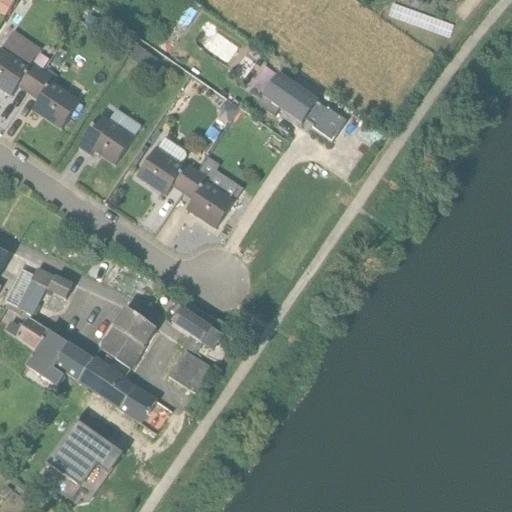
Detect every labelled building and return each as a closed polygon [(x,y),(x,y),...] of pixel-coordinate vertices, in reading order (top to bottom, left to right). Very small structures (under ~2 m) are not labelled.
[(4,0),(0,0),(0,1),(0,21),(4,24),(14,6),(4,0)] [(103,0),(120,11),(127,0),(103,0)] [(184,0),(177,0),(162,19),(172,27),(190,4),(184,0)] [(410,6),(410,11),(415,14),(420,14),(424,9),(423,4),(419,1),(414,2),(410,6)] [(169,39),(182,47),(205,9),(192,2),(169,39)] [(139,4),(128,18),(136,24),(146,10),(139,4)] [(29,73),(32,69),(40,55),(13,38),(2,55),(29,73)] [(138,49),(128,63),(150,78),(160,65),(138,49)] [(29,73),(2,55),(0,57),(0,94),(12,103),(19,93),(29,100),(44,77),(32,69),(29,73)] [(44,77),(29,100),(39,107),(33,117),(61,136),(81,107),(54,89),(56,85),(44,77)] [(279,79),(261,104),(302,133),(306,126),(313,131),(310,136),(330,151),(347,128),(319,108),(305,98),(299,93),(279,79)] [(101,121),(79,153),(92,161),(94,158),(115,172),(135,144),(101,121)] [(272,141),(263,153),(275,162),(284,150),(272,141)] [(184,172),(186,169),(189,159),(164,142),(157,154),(184,172)] [(184,172),(157,154),(137,183),(166,203),(173,193),(183,199),(198,177),(186,169),(184,172)] [(208,188),(236,207),(244,193),(217,176),(221,169),(209,161),(198,177),(210,184),(208,188)] [(198,177),(183,199),(193,206),(186,216),(216,236),(236,207),(208,188),(210,184),(198,177)] [(0,257),(0,279),(9,262),(0,257)] [(9,309),(24,316),(30,319),(33,321),(47,295),(49,296),(49,297),(66,306),(74,292),(56,283),(39,274),(35,281),(23,275),(6,308),(9,309)] [(24,316),(9,309),(7,314),(21,321),(24,316)] [(114,333),(145,354),(157,337),(125,316),(114,333)] [(192,343),(203,350),(213,335),(185,317),(173,331),(192,343)] [(23,334),(17,345),(36,359),(49,338),(50,337),(30,324),(23,334)] [(17,345),(23,334),(12,328),(7,337),(17,345)] [(145,354),(114,333),(100,354),(133,376),(145,354)] [(49,338),(36,359),(27,373),(44,385),(58,394),(65,382),(54,375),(69,351),(49,338)] [(203,350),(192,343),(189,351),(213,365),(216,360),(203,350)] [(54,375),(65,382),(66,381),(79,389),(95,366),(94,366),(69,350),(69,351),(54,375)] [(186,358),(208,372),(213,365),(189,351),(186,358)] [(208,372),(186,358),(170,382),(196,400),(212,375),(208,372)] [(95,366),(79,389),(107,407),(123,383),(124,382),(96,363),(94,366),(95,366)] [(123,383),(107,407),(120,416),(141,430),(158,406),(137,393),(123,383)] [(58,394),(44,385),(40,392),(53,401),(58,394)] [(49,482),(84,504),(98,481),(112,490),(131,459),(82,429),(49,482)] [(23,467),(13,482),(39,498),(42,494),(52,500),(59,490),(23,467)]
